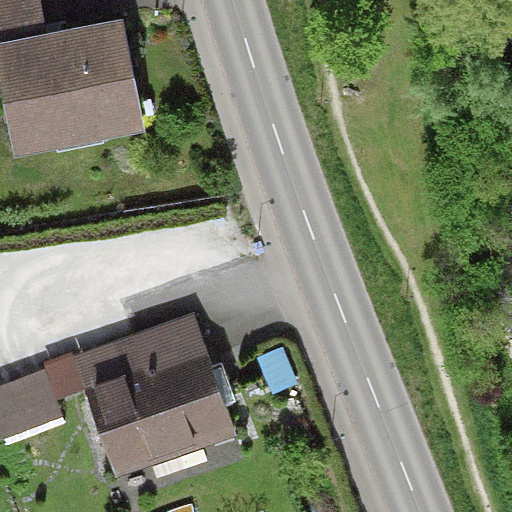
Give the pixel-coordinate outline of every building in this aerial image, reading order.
[(0,70),(0,43),(47,34),(40,0),(0,0),(0,88),(3,88),(0,70)] [(47,34),(0,43),(0,70),(3,88),(15,151),(146,127),(126,20),(47,34)] [(88,389),(118,477),(237,437),(226,406),(213,367),(195,313),(75,354),(88,389)] [(57,400),(88,389),(75,354),(74,351),(43,362),(45,369),(57,400)] [(223,363),(213,367),(226,406),(236,403),(223,363)] [(45,369),(0,386),(0,430),(4,440),(64,417),(57,400),(45,369)]
